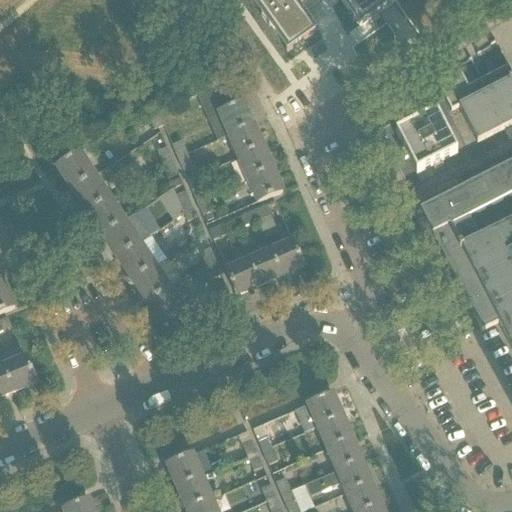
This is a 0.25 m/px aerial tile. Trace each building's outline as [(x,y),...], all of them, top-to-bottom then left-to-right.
[(250,0),(262,16),(260,17),(269,28),(270,27),(281,42),(287,51),(286,53),(287,54),(292,51),(302,43),(317,33),(316,31),(314,32),(300,13),(301,12),(301,11),(317,0),(320,4),(321,3),(319,0),(250,0)] [(338,0),(358,28),(359,28),(359,29),(373,19),(395,3),(396,3),(399,0),(338,0)] [(511,76),(508,68),(467,89),(457,69),(435,84),(449,113),(457,109),(475,144),(511,125),(511,76)] [(278,199),(244,102),(215,113),(248,209),(278,199)] [(434,171),(442,166),(441,163),(457,155),(448,138),(452,136),(448,128),(444,130),(436,114),(420,122),(418,119),(410,123),(412,126),(395,135),(404,151),(400,153),(404,161),(408,159),(416,175),(433,167),(434,171)] [(56,166),(152,330),(186,310),(146,242),(140,245),(113,199),(120,194),(106,171),(95,177),(80,152),(56,166)] [(511,164),(419,212),(482,333),(499,325),(511,350),(511,164)] [(288,238),(218,269),(232,300),(302,269),(288,238)] [(0,313),(12,310),(0,274),(0,313)] [(0,333),(8,329),(4,319),(0,321),(0,333)] [(23,355),(0,363),(0,399),(35,386),(23,355)] [(313,419),(317,430),(342,419),(332,397),(308,408),(313,419)] [(296,413),(300,424),(313,419),(308,408),(296,413)] [(317,430),(313,419),(300,424),(305,435),(317,430)] [(317,430),(327,452),(352,442),(342,419),(317,430)] [(252,430),(257,441),(266,437),(262,426),(252,430)] [(237,437),(242,447),(252,443),(247,432),(237,437)] [(257,441),(263,454),(272,450),(266,437),(257,441)] [(327,452),(337,474),(361,464),(352,442),(327,452)] [(242,447),(248,460),(257,456),(252,443),(242,447)] [(272,450),(263,454),(268,467),(278,463),(272,450)] [(168,468),(177,491),(202,480),(206,478),(213,475),(203,453),(168,468)] [(257,456),(248,460),(253,473),(263,469),(257,456)] [(337,474),(305,488),(310,500),(342,486),(346,496),(371,486),(361,464),(337,474)] [(177,491),(186,511),(188,511),(212,502),(202,480),(177,491)] [(276,485),(282,498),(291,494),(286,481),(276,485)] [(346,496),(352,511),(370,511),(380,508),(371,486),(346,496)] [(261,491),(267,504),(276,500),(270,487),(261,491)] [(310,500),(305,488),(291,494),(297,507),(298,511),(302,511),(313,507),(310,500)] [(291,494),(282,498),(287,511),(297,507),(291,494)] [(281,511),(276,500),(267,504),(269,511),(281,511)] [(66,511),(92,511),(89,502),(66,511)] [(188,511),(215,511),(212,502),(188,511)]
